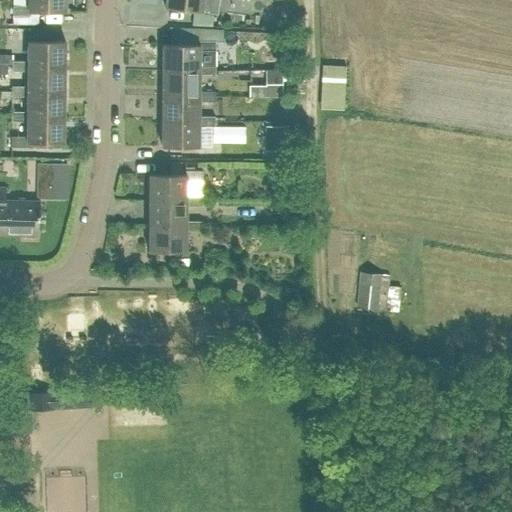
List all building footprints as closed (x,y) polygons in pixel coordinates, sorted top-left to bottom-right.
[(27,0),(27,5),(12,5),(12,15),(30,15),(30,11),(65,12),(65,0),(27,0)] [(218,0),(164,0),(164,7),(193,11),(213,13),(217,14),(218,0)] [(211,26),(213,13),(193,11),(191,25),(211,26)] [(27,40),(26,60),(11,60),(11,71),(26,71),(26,66),(64,67),(65,41),(27,40)] [(199,65),(199,50),(215,51),(215,40),(196,40),(197,44),(161,44),(161,70),(198,70),(198,65),(199,65)] [(215,66),(199,65),(198,65),(198,70),(161,70),(161,95),(198,95),(198,91),(199,90),(199,76),(215,76),(215,66)] [(26,71),(26,86),(11,86),(11,96),(26,96),(26,91),(64,92),(64,67),(26,66),(26,71)] [(248,97),(282,97),(282,70),(265,70),(264,84),(248,84),(248,97)] [(215,91),(199,90),(198,91),(198,95),(161,95),(161,120),(198,121),(198,116),(199,116),(199,101),(214,101),(215,91)] [(26,91),(26,96),(26,111),(10,111),(10,121),(26,121),(26,117),(64,117),(64,92),(26,91)] [(215,116),(199,116),(198,116),(198,121),(161,120),(161,146),(199,147),(199,126),(214,126),(215,116)] [(26,117),(26,121),(26,136),(10,136),(10,146),(28,147),(28,143),(63,143),(64,117),(26,117)] [(264,149),(288,149),(288,125),(264,125),(264,149)] [(72,147),(96,153),(101,136),(77,130),(72,147)] [(36,198),(51,198),(52,163),(37,163),(36,198)] [(72,196),(72,164),(60,164),(59,196),(72,196)] [(184,170),(184,174),(148,174),(148,201),(185,201),(185,195),(186,180),(202,180),(202,170),(184,170)] [(0,234),(37,235),(38,201),(4,199),(5,187),(0,187),(0,234)] [(201,195),(185,195),(185,201),(148,201),(148,226),(185,226),(185,220),(185,206),(201,206),(201,195)] [(202,221),(185,220),(185,226),(148,226),(148,252),(185,252),(185,231),(202,231),(202,221)] [(203,251),(203,265),(225,265),(225,251),(203,251)] [(356,307),(385,310),(397,311),(400,286),(387,285),(388,275),(359,272),(356,307)] [(341,300),(355,297),(351,283),(338,287),(341,300)] [(76,321),(76,334),(92,335),(92,322),(76,321)] [(60,391),(20,394),(21,410),(61,407),(60,391)] [(61,469),(61,458),(43,458),(43,469),(61,469)] [(56,481),(55,511),(95,511),(96,482),(56,481)]
